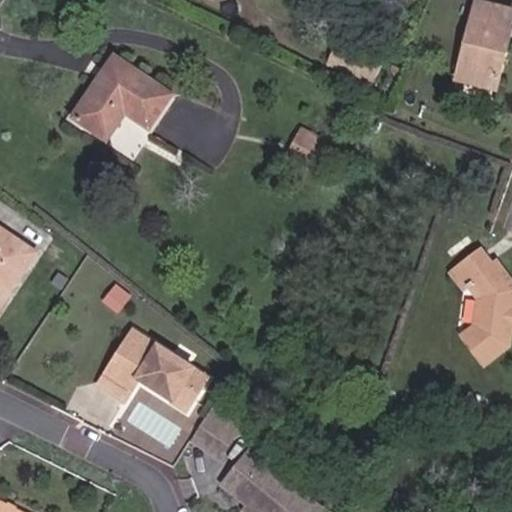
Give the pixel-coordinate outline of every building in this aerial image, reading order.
[(511,13),(480,5),(463,71),(505,82),(510,64),(504,62),(508,48),(511,49),(511,13)] [(342,40),(328,68),(374,91),(388,62),(342,40)] [(67,117),(96,135),(112,111),(143,131),(167,95),(114,62),(100,82),(92,77),(67,117)] [(463,71),(460,84),(502,95),(505,82),(463,71)] [(328,152),(333,144),(308,130),(303,138),(328,152)] [(303,138),(294,154),(319,168),(328,152),(303,138)] [(316,175),(319,168),(294,154),(291,160),(316,175)] [(0,303),(32,254),(0,233),(0,303)] [(511,278),(503,266),(498,269),(486,252),(458,271),(468,285),(473,281),(486,299),(481,323),(466,333),(486,362),(510,348),(511,334),(511,329),(507,324),(511,318),(511,278)] [(210,382),(137,334),(102,386),(128,403),(135,391),(133,382),(129,379),(132,375),(176,404),(183,393),(196,402),(210,382)] [(190,413),(196,402),(183,393),(176,404),(190,413)] [(220,461),(238,434),(211,416),(193,443),(220,461)] [(253,451),(227,485),(262,511),(320,511),(324,507),(296,486),(289,485),(274,474),(274,467),(253,451)] [(0,511),(23,511),(0,500),(0,511)]
